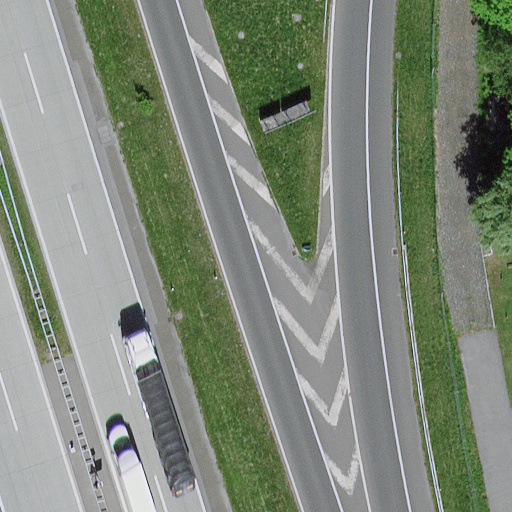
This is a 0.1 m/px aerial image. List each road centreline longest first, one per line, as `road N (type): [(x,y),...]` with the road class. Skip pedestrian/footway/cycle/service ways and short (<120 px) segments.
road 1 (motorway): [(326,511),(161,0)]
road 2 (motorway): [(172,511),(11,0)]
road 3 (motorway): [(403,511),(370,333),(349,59),(355,0)]
road 4 (motorway): [(0,361),(47,511)]
